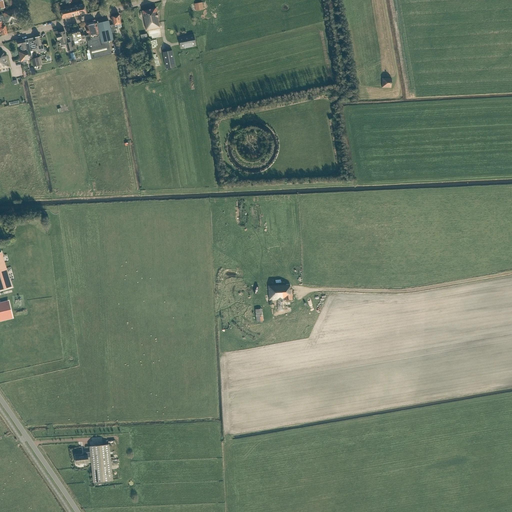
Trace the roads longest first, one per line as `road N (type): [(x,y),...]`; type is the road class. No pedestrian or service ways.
road 1 (residential): [(0,40),(154,0)]
road 2 (tertiary): [(77,511),(0,398)]
